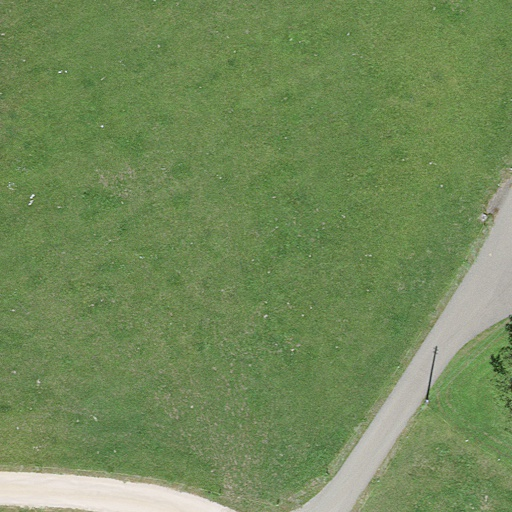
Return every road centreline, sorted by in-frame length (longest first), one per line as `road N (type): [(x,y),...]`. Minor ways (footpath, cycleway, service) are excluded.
road 1 (unclassified): [(511,209),(325,511)]
road 2 (track): [(0,490),(185,511)]
